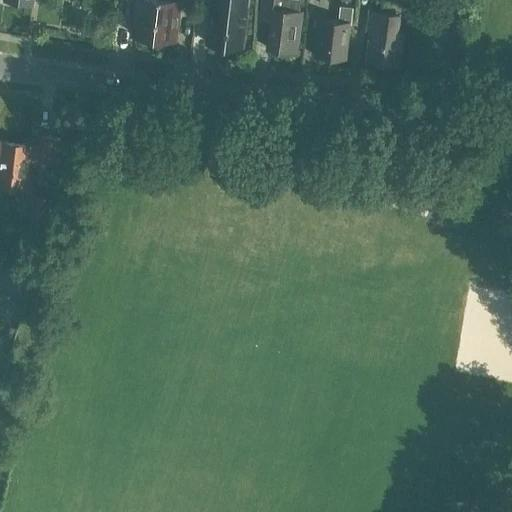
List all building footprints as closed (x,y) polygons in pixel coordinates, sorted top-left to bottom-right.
[(137,0),(133,35),(154,38),(158,0),(137,0)] [(158,0),(154,38),(176,40),(180,2),(177,2),(177,0),(158,0)] [(213,0),(212,14),(214,14),(210,42),(208,42),(208,43),(242,48),(247,0),(213,0)] [(262,0),(260,22),(262,22),(262,19),(272,20),(268,50),(296,54),(301,13),(299,13),(300,2),(287,0),(262,0)] [(320,20),(316,57),(345,60),(351,9),(340,8),(338,22),(320,20)] [(370,12),(367,31),(372,32),(368,63),(398,67),(402,35),(396,34),(399,17),(370,12)] [(36,134),(35,148),(31,148),(31,147),(0,142),(0,187),(26,190),(30,161),(61,165),(64,138),(36,134)] [(49,224),(49,220),(52,197),(33,195),(29,222),(48,224),(49,224)] [(0,283),(26,298),(33,275),(10,263),(0,281),(0,283)]
